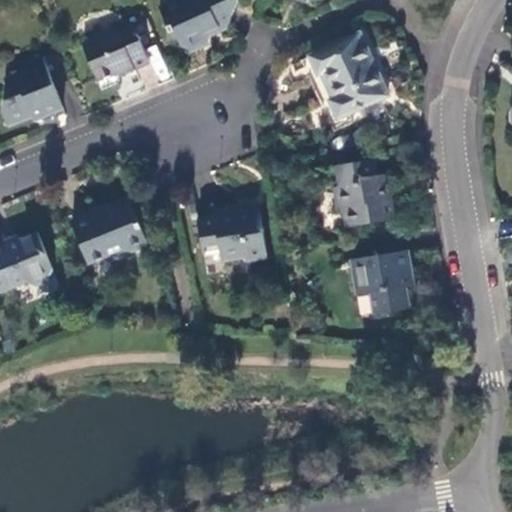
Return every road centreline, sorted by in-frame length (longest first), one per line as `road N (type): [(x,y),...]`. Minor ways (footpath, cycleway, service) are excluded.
road 1 (unclassified): [(477,498),(492,380),(452,135),(456,76),(494,0)]
road 2 (residential): [(0,176),(151,116),(211,122)]
road 3 (unclassified): [(477,498),(445,491),(323,511)]
